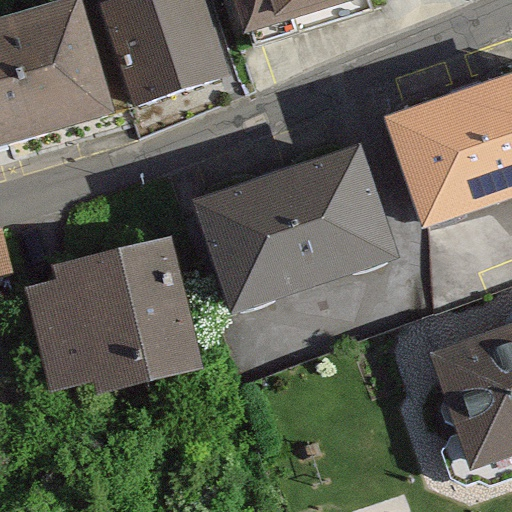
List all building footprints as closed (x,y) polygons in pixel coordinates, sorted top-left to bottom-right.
[(146,0),(104,15),(137,113),(223,84),(193,0),(146,0)] [(229,0),(244,45),(370,3),(369,0),(229,0)] [(0,37),(0,161),(106,129),(71,16),(0,37)] [(511,88),(384,135),(422,240),(511,207),(511,88)] [(196,214),(232,319),(389,266),(353,161),(196,214)] [(61,405),(203,374),(175,245),(33,275),(61,405)] [(511,330),(441,355),(480,468),(511,456),(511,330)]
